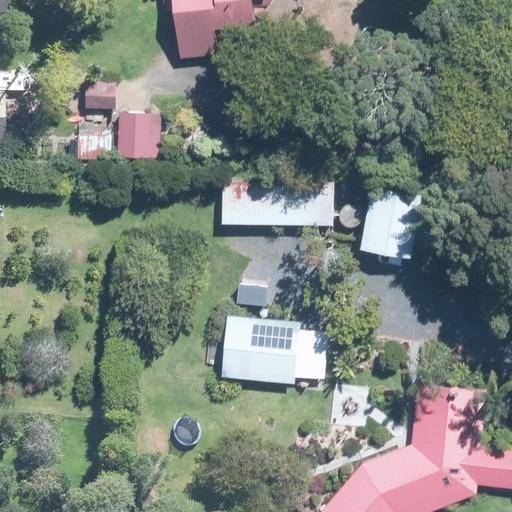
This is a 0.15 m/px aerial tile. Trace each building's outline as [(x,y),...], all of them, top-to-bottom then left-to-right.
[(165,0),(167,8),(177,6),(183,55),(219,51),(219,48),(218,44),(217,31),(216,26),(258,21),(257,13),(267,12),(265,2),(273,1),(272,0),(165,0)] [(112,80),(88,79),(87,119),(111,120),(112,80)] [(159,112),(119,111),(117,152),(157,154),(159,112)] [(247,221),(327,220),(327,179),(246,179),(247,221)] [(415,248),(426,190),(375,180),(363,245),(414,254),(415,248)] [(225,374),(298,379),(299,348),(307,349),(308,328),(301,327),(302,321),(229,316),(228,328),(226,362),(225,374)] [(400,447),(363,463),(319,511),(423,511),(476,491),(477,480),(511,484),(511,444),(482,441),(488,387),(420,380),(419,383),(414,442),(400,447)]
